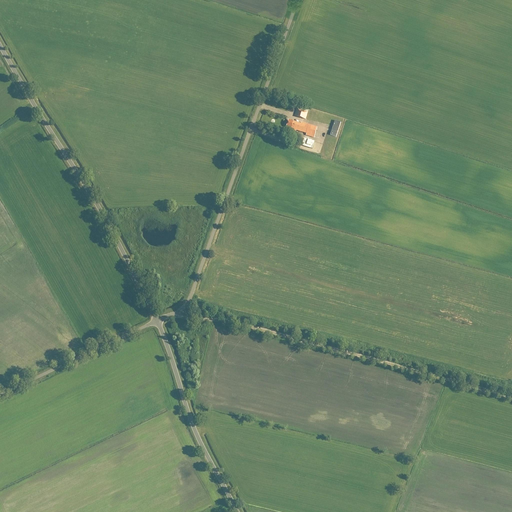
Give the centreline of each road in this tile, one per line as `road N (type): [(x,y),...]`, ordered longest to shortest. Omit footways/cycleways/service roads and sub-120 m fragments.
road 1 (unclassified): [(156,321),(186,304),(297,0)]
road 2 (track): [(169,316),(227,322),(511,397)]
road 3 (unclassified): [(156,321),(0,46)]
road 4 (unclassified): [(236,511),(191,425),(156,321)]
road 5 (unclassified): [(0,396),(156,321)]
